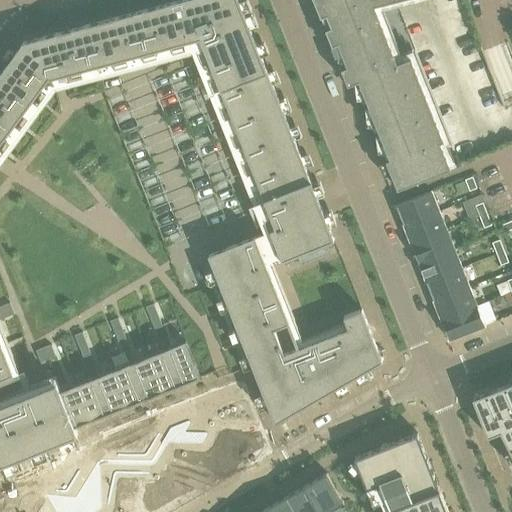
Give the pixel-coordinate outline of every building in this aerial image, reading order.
[(239,0),(180,0),(174,2),(184,41),(185,41),(200,34),(277,228),(271,231),(282,260),(334,240),(239,0)] [(455,166),(511,143),(511,121),(509,114),(507,108),(473,25),(465,0),(314,0),(320,14),(327,11),(333,24),(325,27),(332,44),(339,41),(348,63),(341,66),(347,83),(359,79),(390,158),(386,159),(398,188),(455,166)] [(24,42),(17,51),(53,78),(64,75),(98,66),(127,58),(184,43),(184,41),(174,2),(24,42)] [(0,74),(0,145),(50,78),(51,78),(53,78),(17,51),(0,74)] [(470,191),(477,188),(473,176),(465,180),(470,191)] [(439,210),(432,191),(396,205),(404,224),(439,210)] [(480,217),(487,214),(483,202),(475,205),(480,217)] [(447,230),(439,210),(404,224),(411,244),(447,230)] [(487,214),(480,217),(484,228),(492,225),(487,214)] [(511,220),(502,224),(505,232),(511,229),(511,220)] [(447,230),(411,244),(419,263),(455,248),(447,230)] [(256,236),(209,255),(220,282),(250,357),(276,422),(382,360),(362,309),(344,316),(346,322),(348,327),(300,346),(256,236)] [(497,254),(504,251),(500,239),(492,243),(497,254)] [(326,243),(297,255),(301,264),(330,253),(326,243)] [(462,267),(455,248),(419,263),(426,282),(462,267)] [(509,262),(504,251),(497,254),(501,265),(509,262)] [(470,286),(462,267),(426,282),(434,301),(470,286)] [(470,286),(434,301),(441,320),(477,305),(470,286)] [(10,302),(3,305),(7,317),(15,314),(10,302)] [(150,317),(158,315),(153,303),(146,306),(150,317)] [(485,325),(477,305),(441,320),(449,339),(485,325)] [(155,329),(162,326),(158,315),(150,317),(155,329)] [(115,332),(122,329),(117,317),(110,320),(115,332)] [(119,343),(126,340),(122,329),(115,332),(119,343)] [(79,346),(86,343),(81,331),(74,334),(79,346)] [(0,378),(14,373),(0,336),(0,378)] [(200,377),(186,340),(167,348),(181,385),(200,377)] [(83,357),(91,354),(86,343),(79,346),(83,357)] [(43,347),(48,359),(55,356),(51,344),(43,347)] [(40,362),(48,359),(43,347),(36,350),(40,362)] [(181,385),(167,348),(149,355),(164,392),(181,385)] [(164,392),(149,355),(131,362),(146,399),(164,392)] [(146,399),(131,362),(113,369),(128,406),(146,399)] [(128,406),(113,369),(96,376),(110,413),(128,406)] [(110,413),(96,376),(78,383),(92,420),(110,413)] [(61,390),(55,377),(0,398),(0,464),(78,434),(75,427),(74,427),(60,390),(61,390)] [(511,381),(482,394),(501,431),(505,430),(511,446),(511,445),(511,381)] [(92,420),(78,383),(61,390),(60,390),(74,427),(75,427),(92,420)] [(221,430),(164,454),(175,480),(232,456),(221,430)] [(448,511),(417,432),(355,457),(367,487),(380,482),(392,511),(448,511)] [(326,511),(344,502),(327,472),(257,511),(326,511)] [(187,500),(210,492),(206,479),(183,487),(187,500)] [(38,482),(2,493),(8,511),(46,511),(48,511),(38,482)]
